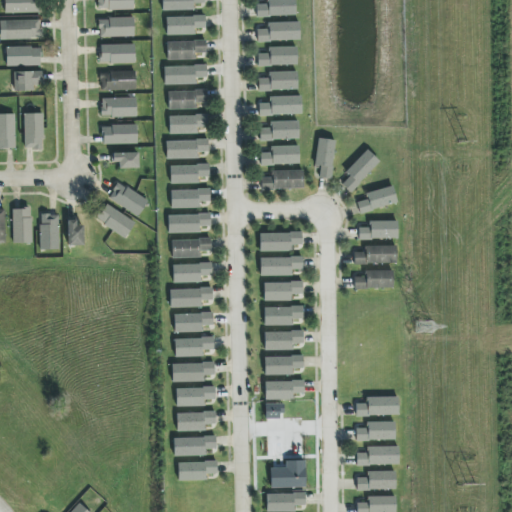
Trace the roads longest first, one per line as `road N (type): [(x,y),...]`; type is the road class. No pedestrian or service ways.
road 1 (residential): [(227,0),(243,511)]
road 2 (residential): [(233,213),(320,212),(326,511)]
road 3 (residential): [(69,0),(73,178)]
